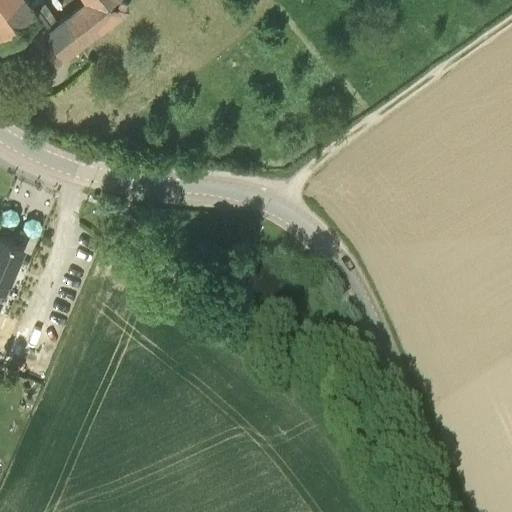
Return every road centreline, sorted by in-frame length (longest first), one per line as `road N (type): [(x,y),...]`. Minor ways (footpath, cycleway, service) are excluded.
road 1 (tertiary): [(448,511),(358,295),(298,220),(242,193),(96,176),(0,134)]
road 2 (track): [(289,195),(343,139),(511,19)]
